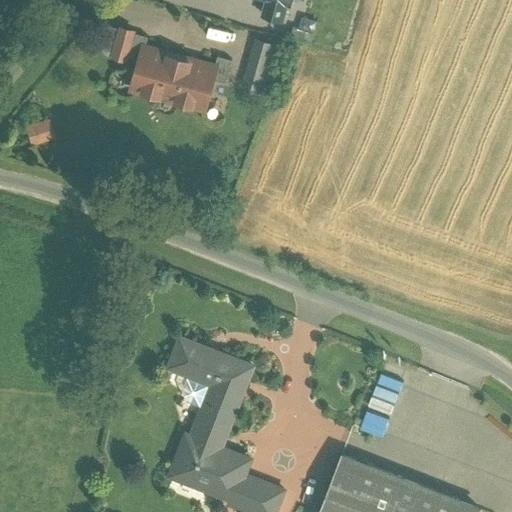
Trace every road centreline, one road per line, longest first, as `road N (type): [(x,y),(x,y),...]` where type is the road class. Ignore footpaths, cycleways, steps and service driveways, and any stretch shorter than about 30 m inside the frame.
road 1 (unclassified): [(511,380),(448,346),(83,206),(0,183)]
road 2 (unclassified): [(0,100),(91,0)]
